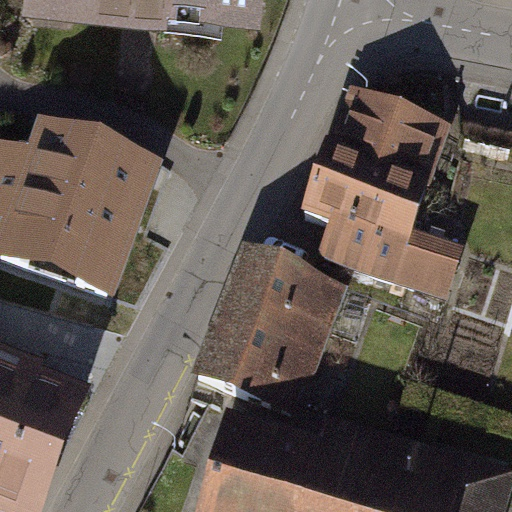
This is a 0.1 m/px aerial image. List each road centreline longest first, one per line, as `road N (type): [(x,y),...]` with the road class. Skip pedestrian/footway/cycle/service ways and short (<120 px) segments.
road 1 (residential): [(342,6),(284,139),(82,511)]
road 2 (residential): [(342,6),(511,36)]
